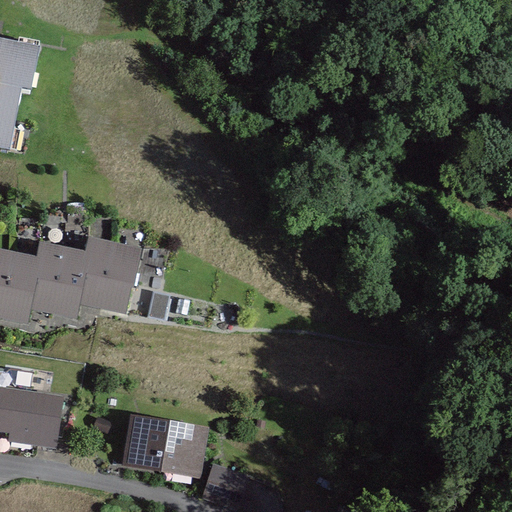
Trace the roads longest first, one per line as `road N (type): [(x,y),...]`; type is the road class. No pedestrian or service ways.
road 1 (track): [(0,36),(65,49),(127,77),(164,38),(291,126),(511,229)]
road 2 (residential): [(211,511),(0,460)]
